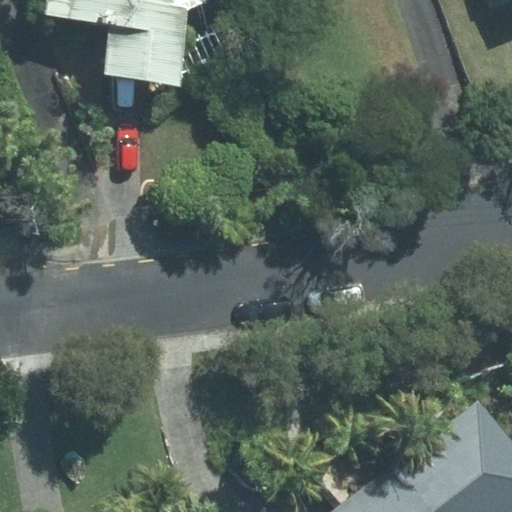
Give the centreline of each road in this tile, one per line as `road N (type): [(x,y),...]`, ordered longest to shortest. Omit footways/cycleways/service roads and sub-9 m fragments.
road 1 (residential): [(0,313),(316,270),(395,254),(511,213)]
road 2 (unknown): [(395,254),(448,139),(459,44),(455,0)]
